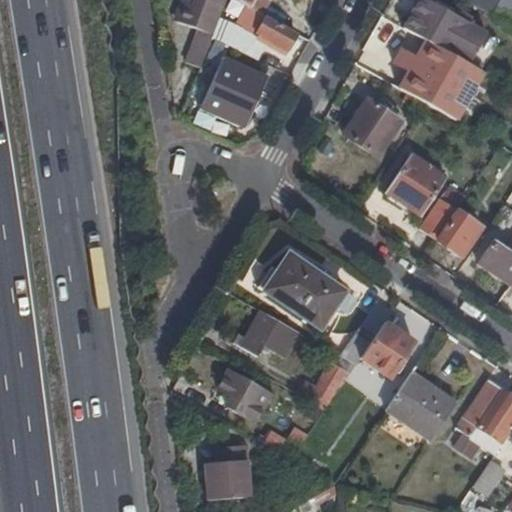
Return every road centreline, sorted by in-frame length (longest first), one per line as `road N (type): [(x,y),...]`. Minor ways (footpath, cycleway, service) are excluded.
road 1 (motorway): [(109,511),(34,0)]
road 2 (residential): [(255,184),(511,356)]
road 3 (residential): [(354,0),(255,184)]
road 4 (motorway): [(0,340),(21,511)]
road 5 (residential): [(255,184),(213,155),(188,164),(186,196),(224,226)]
